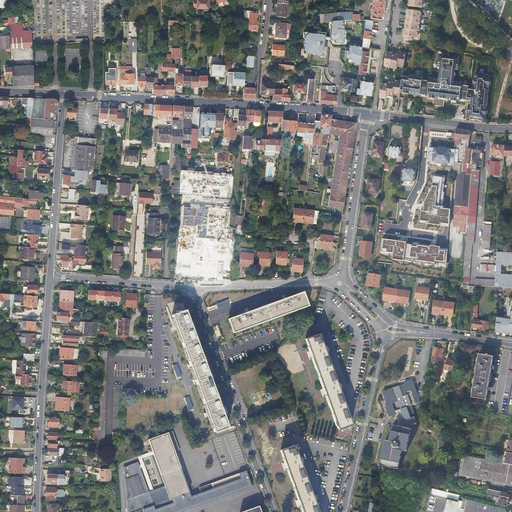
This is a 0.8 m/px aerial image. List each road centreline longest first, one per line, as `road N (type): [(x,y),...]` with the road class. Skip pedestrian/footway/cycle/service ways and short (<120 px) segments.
road 1 (residential): [(272,511),(189,287)]
road 2 (residential): [(50,276),(37,511)]
road 3 (secondary): [(255,104),(63,93)]
road 4 (residential): [(63,93),(50,276)]
road 5 (unclassified): [(382,340),(343,511)]
road 6 (residential): [(365,113),(340,283)]
road 7 (secondary): [(511,128),(374,114)]
